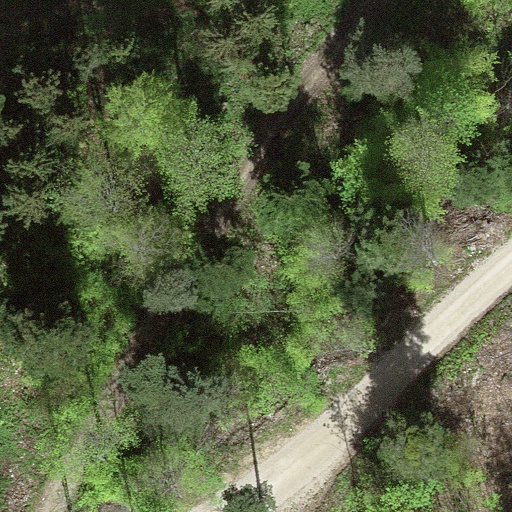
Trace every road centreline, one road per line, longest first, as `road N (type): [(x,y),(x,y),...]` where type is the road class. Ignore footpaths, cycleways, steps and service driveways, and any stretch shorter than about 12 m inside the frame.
road 1 (track): [(375,0),(233,189),(54,511)]
road 2 (track): [(227,511),(353,420),(511,271)]
